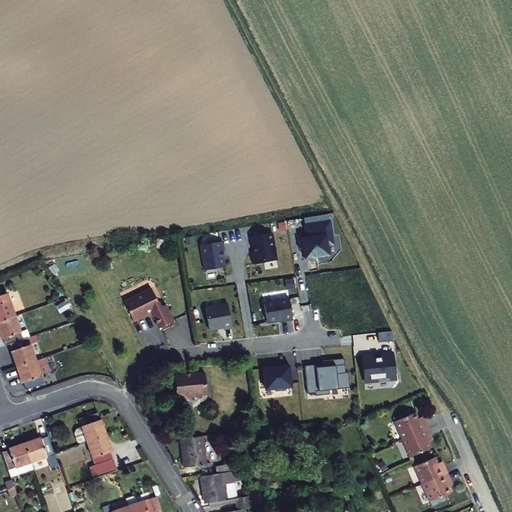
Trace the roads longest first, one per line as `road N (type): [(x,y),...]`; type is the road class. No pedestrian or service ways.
road 1 (track): [(228,0),(415,369),(449,416)]
road 2 (residential): [(120,396),(153,356),(253,345)]
road 3 (residential): [(120,396),(192,511)]
